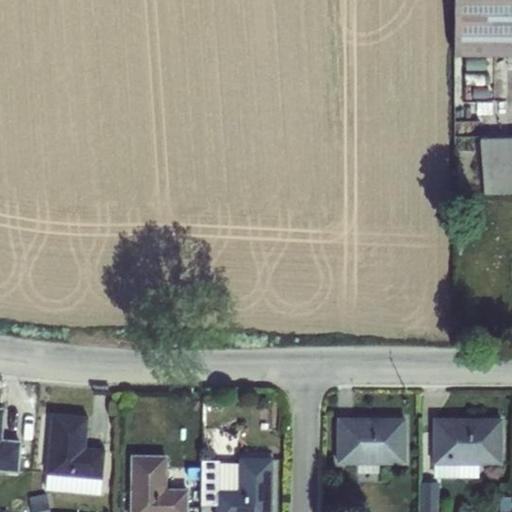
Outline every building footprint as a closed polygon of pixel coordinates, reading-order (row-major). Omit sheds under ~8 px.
[(511,55),(511,0),(452,0),(452,55),(511,55)] [(511,137),(481,138),(481,161),(482,193),(511,192),(511,137)] [(0,408),(0,470),(16,471),(18,441),(0,439),(0,434),(2,409),(0,408)] [(45,474),(44,489),(99,494),(100,479),(103,448),(84,447),(87,416),(50,412),(44,474),(45,474)] [(336,418),(336,463),(357,463),(357,472),(377,473),(377,463),(403,463),(403,418),(336,418)] [(432,418),(432,463),(432,477),(477,477),(477,463),(500,464),(500,419),(432,418)] [(130,455),(128,511),(186,511),(187,489),(165,488),(165,456),(130,455)] [(200,460),(199,505),(214,505),(214,511),(270,511),(271,458),(237,457),(237,463),(218,463),(218,460),(200,460)] [(440,485),(423,485),(423,511),(425,511),(441,511),(440,485)] [(32,500),(27,501),(29,511),(49,511),(44,493),(31,497),(32,500)]
